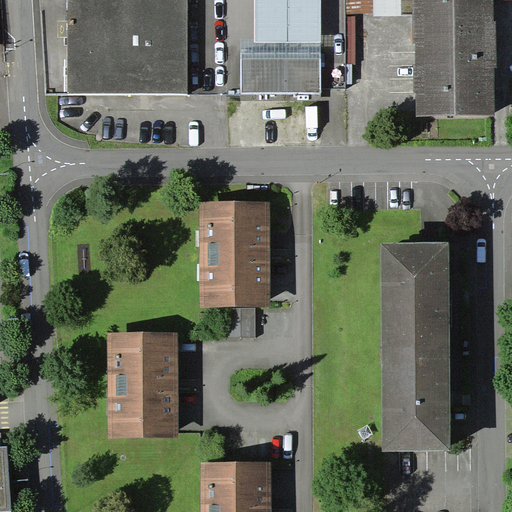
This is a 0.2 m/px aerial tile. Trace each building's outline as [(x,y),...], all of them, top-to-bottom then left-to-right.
[(183,0),(70,0),(70,93),(183,94),(183,0)] [(323,0),(253,0),(253,42),(323,43),(323,0)] [(488,0),(419,0),(420,115),(490,114),(488,0)] [(324,30),(241,29),(241,57),(324,58),(324,30)] [(321,93),(321,52),(243,50),(243,91),(321,93)] [(263,208),(204,209),(206,301),(266,300),(263,208)] [(446,243),(388,244),(388,440),(446,440),(446,243)] [(225,336),(255,336),(255,308),(225,307),(225,336)] [(172,336),(113,336),(113,429),(173,428),(172,336)] [(5,447),(0,447),(0,505),(8,505),(5,447)] [(266,511),(266,464),(206,465),(206,511),(266,511)]
